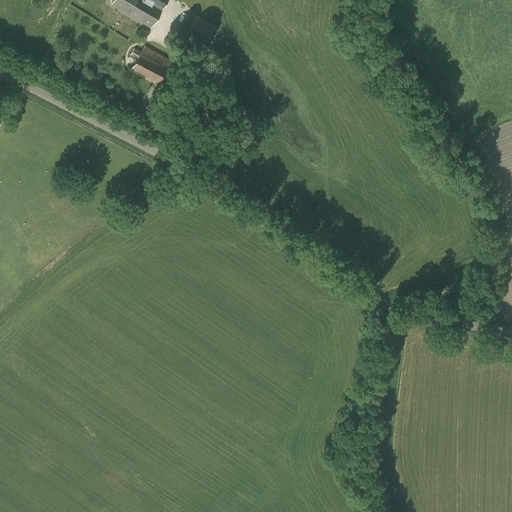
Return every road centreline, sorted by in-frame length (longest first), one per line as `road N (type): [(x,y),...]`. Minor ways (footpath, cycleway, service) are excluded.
road 1 (unclassified): [(511,334),(372,297),(144,147),(0,69)]
road 2 (track): [(402,511),(387,464),(402,311)]
